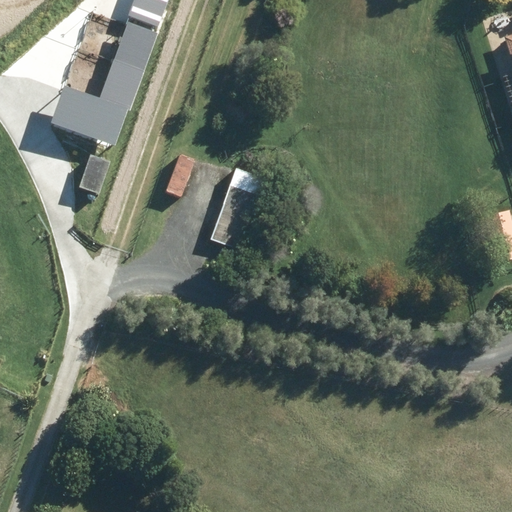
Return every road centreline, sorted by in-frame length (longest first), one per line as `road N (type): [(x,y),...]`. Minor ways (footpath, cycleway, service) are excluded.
road 1 (track): [(87,306),(137,276),(364,346),(493,348),(511,338)]
road 2 (track): [(17,511),(87,306),(70,233),(0,119)]
road 3 (track): [(87,306),(199,0)]
